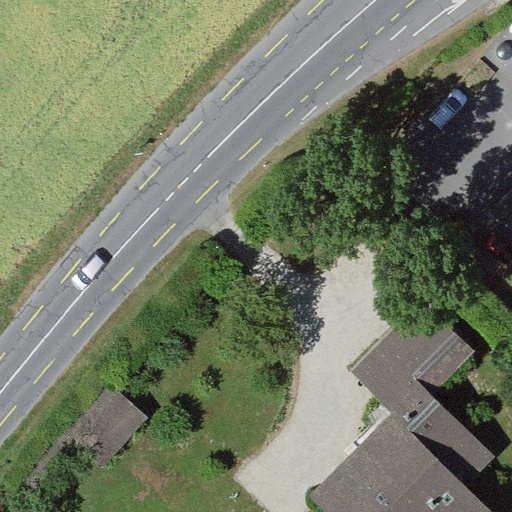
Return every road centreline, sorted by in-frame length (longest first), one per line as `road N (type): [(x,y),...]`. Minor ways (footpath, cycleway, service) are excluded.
road 1 (secondary): [(0,411),(377,0)]
road 2 (unknown): [(246,473),(314,409),(318,342),(193,196)]
